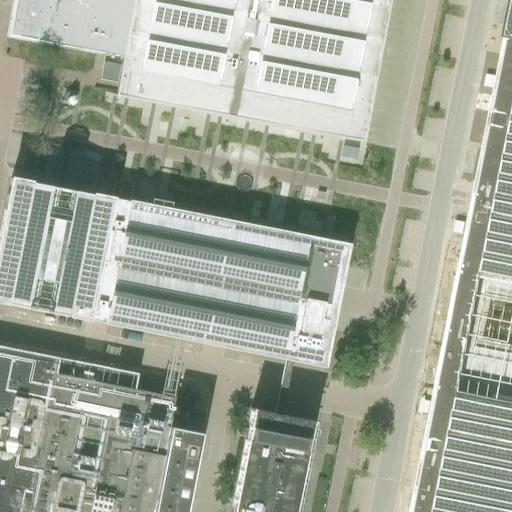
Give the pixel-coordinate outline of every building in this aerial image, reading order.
[(14,0),(8,37),(122,58),(114,96),(268,125),(362,143),(363,143),(374,79),(389,0),(14,0)] [(511,511),(511,10),(413,511),(511,511)] [(0,193),(0,301),(6,303),(19,305),(108,323),(123,326),(283,358),(290,359),(322,365),(333,311),(336,294),(345,246),(149,207),(116,201),(11,180),(8,195),(6,195),(0,193)] [(434,344),(443,346),(445,335),(436,333),(434,344)] [(183,511),(199,433),(167,427),(173,398),(133,390),(136,374),(0,346),(0,511),(183,511)] [(272,414),(279,416),(291,359),(284,358),(272,414)] [(144,384),(152,386),(154,379),(146,377),(144,384)] [(177,383),(177,384),(175,391),(184,392),(185,385),(177,383)] [(189,386),(189,387),(187,393),(195,394),(197,387),(189,386)] [(244,440),(230,511),(293,511),(305,452),(302,452),(303,450),(308,450),(309,441),(304,441),(305,438),(308,439),(311,423),(310,423),(311,422),(313,422),(313,421),(280,414),(279,416),(272,414),(272,413),(249,408),(249,410),(251,410),(251,411),(250,411),(247,427),(250,427),(250,430),(237,428),(236,435),(248,438),(248,441),(244,440)]
